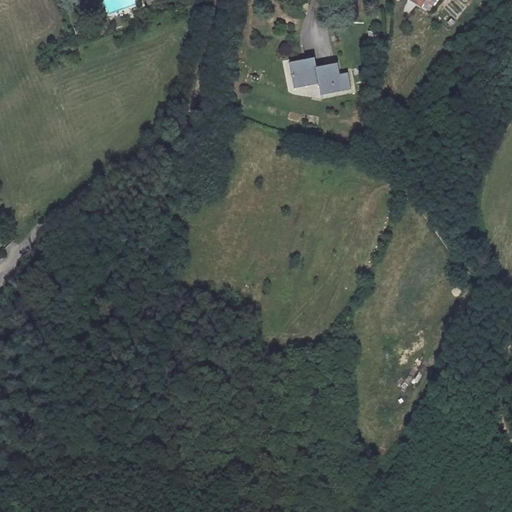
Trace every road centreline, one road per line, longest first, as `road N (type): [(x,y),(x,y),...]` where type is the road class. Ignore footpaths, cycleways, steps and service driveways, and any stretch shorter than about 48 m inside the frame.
road 1 (residential): [(0,297),(42,224),(87,186),(173,143),(189,126),(222,0)]
road 2 (track): [(401,189),(478,283),(511,281)]
